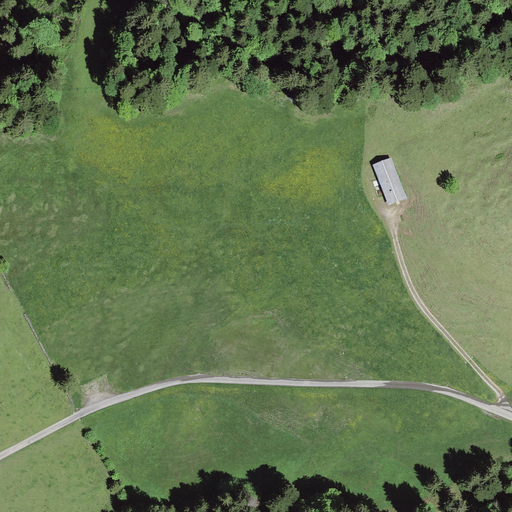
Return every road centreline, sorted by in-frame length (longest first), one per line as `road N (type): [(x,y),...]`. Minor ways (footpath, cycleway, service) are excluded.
road 1 (unclassified): [(0,456),(94,407),(205,378),(421,386),(511,417)]
road 2 (track): [(504,414),(501,396),(414,293),(390,222)]
